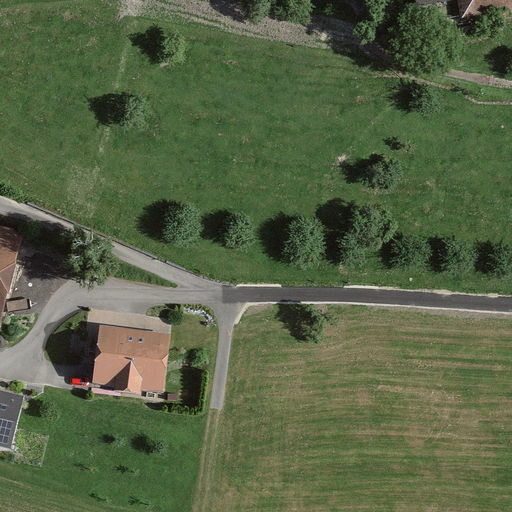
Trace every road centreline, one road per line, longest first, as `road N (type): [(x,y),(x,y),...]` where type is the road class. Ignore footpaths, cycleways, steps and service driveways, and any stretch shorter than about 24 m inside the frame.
road 1 (track): [(231,300),(511,309)]
road 2 (track): [(231,300),(74,297),(26,354),(0,368)]
road 3 (track): [(231,300),(65,227),(0,208)]
road 4 (track): [(231,300),(206,511)]
